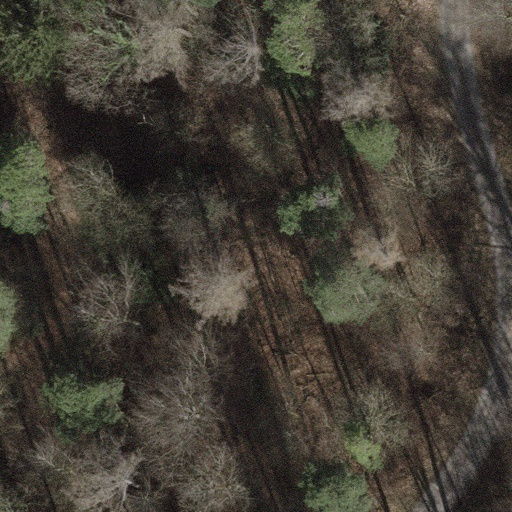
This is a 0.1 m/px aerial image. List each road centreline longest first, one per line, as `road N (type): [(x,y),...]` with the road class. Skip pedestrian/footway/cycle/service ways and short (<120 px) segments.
road 1 (track): [(511,255),(468,100),(454,0)]
road 2 (track): [(432,511),(491,412),(511,334)]
